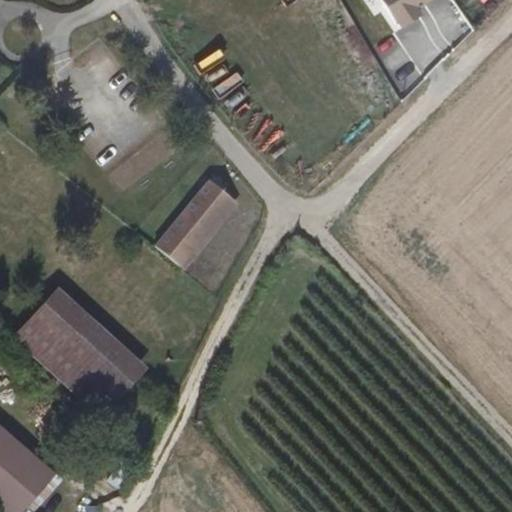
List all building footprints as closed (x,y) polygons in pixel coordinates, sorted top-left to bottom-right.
[(5,0),(9,5),(13,3),(17,7),(24,2),(22,0),(31,0),(34,4),(30,8),(36,14),(40,10),(53,18),(53,21),(60,21),(59,17),(71,11),(74,14),(81,9),(77,4),(82,0),(5,0)] [(399,33),(437,0),(371,0),(371,1),(399,33)] [(202,184),(174,216),(197,240),(227,206),(202,184)] [(197,240),(202,245),(233,210),(227,206),(197,240)] [(197,240),(174,216),(145,248),(171,270),(197,240)] [(176,275),(202,245),(197,240),(171,270),(176,275)] [(25,366),(98,433),(152,374),(78,308),(25,366)] [(0,442),(55,492),(58,488),(0,438),(0,442)] [(0,511),(36,511),(55,492),(0,442),(0,511)]
